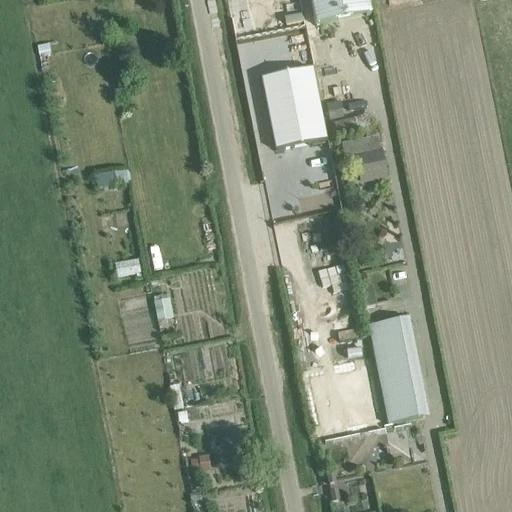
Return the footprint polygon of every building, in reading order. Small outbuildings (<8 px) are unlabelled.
[(371,15),(367,0),(309,0),(314,26),(371,15)] [(311,65),(261,75),(276,148),(325,138),(311,65)] [(351,186),(388,182),(381,117),(343,121),(351,186)] [(100,189),(128,186),(127,172),(98,175),(100,189)] [(365,291),(370,307),(379,305),(375,288),(365,291)] [(161,322),(177,319),(173,300),(157,303),(161,322)] [(429,419),(409,319),(368,327),(387,427),(429,419)] [(368,360),(305,373),(318,436),(381,423),(368,360)] [(183,385),(171,386),(174,410),(186,409),(183,385)] [(211,456),(192,461),(198,484),(217,479),(211,456)]
